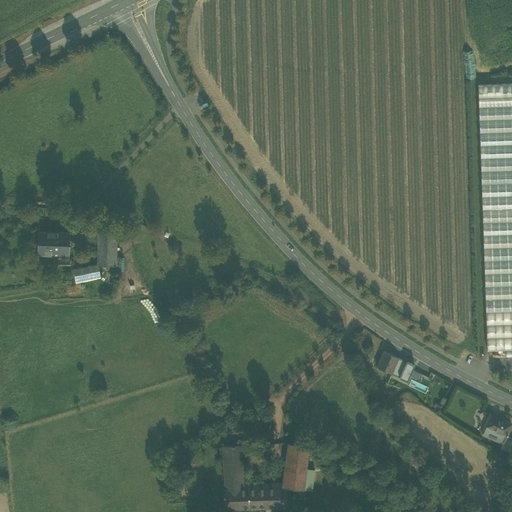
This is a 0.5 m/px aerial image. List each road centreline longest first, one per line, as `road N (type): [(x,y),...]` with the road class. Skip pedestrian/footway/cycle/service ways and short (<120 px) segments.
road 1 (tertiary): [(124,2),(230,179),(288,250),(358,312),(511,402)]
road 2 (secondary): [(124,2),(0,62)]
